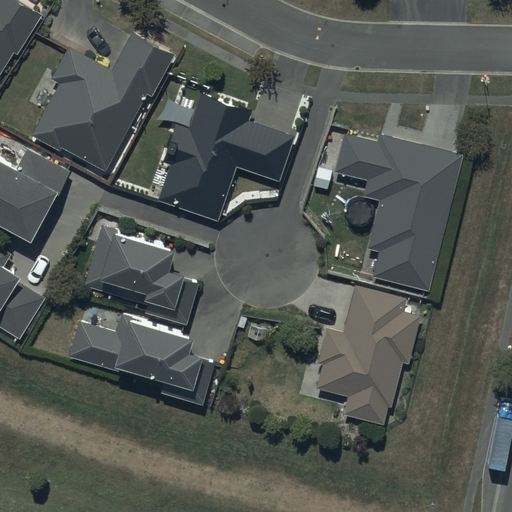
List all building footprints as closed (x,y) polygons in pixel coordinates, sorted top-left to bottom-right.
[(0,0),(0,71),(14,50),(16,52),(42,11),(23,0),(0,0)] [(59,81),(31,132),(59,148),(61,145),(102,168),(147,91),(153,94),(163,76),(161,74),(165,68),(168,70),(177,55),(134,31),(112,69),(68,44),(50,76),(59,81)] [(251,110),(201,91),(189,124),(176,120),(162,161),(169,163),(158,197),(217,218),(218,215),(222,216),(237,175),(233,173),(236,164),(279,179),(295,135),(248,118),(251,110)] [(378,249),(371,272),(427,288),(462,153),(379,131),(377,140),(344,132),(334,169),(366,178),(362,193),(379,198),(367,246),(378,249)] [(0,155),(0,219),(31,236),(67,167),(27,146),(17,164),(0,155)] [(102,223),(83,282),(146,303),(144,309),(186,322),(199,280),(182,275),(183,271),(168,266),(175,246),(102,223)] [(0,324),(18,337),(46,297),(17,277),(19,273),(4,262),(11,252),(0,244),(0,324)] [(347,393),(342,410),(382,421),(387,402),(390,403),(402,358),(409,360),(421,313),(403,308),(406,296),(354,282),(342,329),(326,325),(317,360),(322,361),(316,384),(347,393)] [(79,318),(68,353),(163,381),(160,389),(202,402),(214,359),(201,355),(202,351),(189,347),(192,335),(180,331),(181,328),(121,310),(121,312),(87,302),(82,319),(79,318)]
